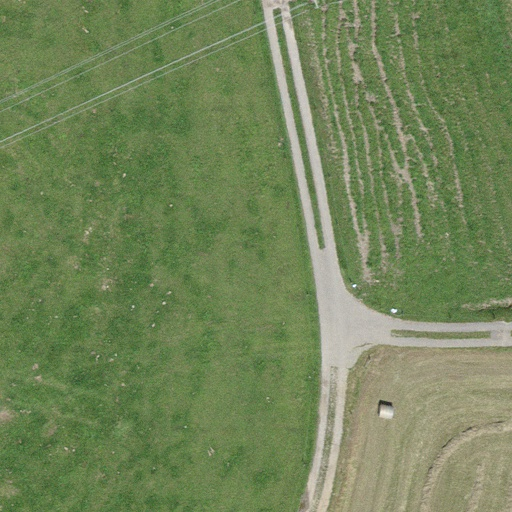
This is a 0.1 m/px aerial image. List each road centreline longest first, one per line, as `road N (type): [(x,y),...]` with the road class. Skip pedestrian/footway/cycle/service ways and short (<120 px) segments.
road 1 (track): [(310,511),(328,435),(338,327),(274,0)]
road 2 (track): [(511,334),(338,327)]
